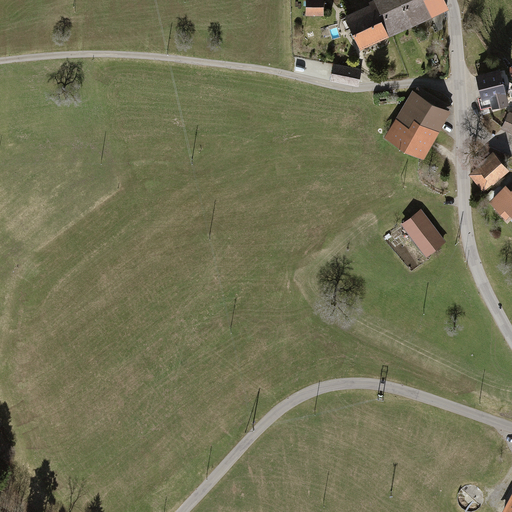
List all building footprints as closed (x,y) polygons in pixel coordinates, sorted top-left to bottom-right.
[(323,0),(305,0),(305,14),(323,14),(323,0)] [(388,35),(407,26),(394,0),(371,0),(373,2),(388,35)] [(394,0),(407,26),(428,17),(419,0),(394,0)] [(445,9),(440,0),(419,0),(428,17),(445,9)] [(359,48),(388,35),(373,2),(344,16),(359,48)] [(362,69),(334,63),(331,79),(359,84),(362,69)] [(504,68),(477,74),(482,98),(491,96),(493,106),(511,102),(504,68)] [(424,156),(450,110),(412,89),(386,134),(424,156)] [(511,113),(508,111),(499,129),(511,135),(511,113)] [(484,190),(510,168),(494,150),(468,172),(484,190)] [(511,189),(505,183),(488,202),(507,219),(511,214),(511,215),(511,189)] [(420,209),(401,224),(425,255),(444,240),(420,209)] [(511,511),(511,493),(502,511),(511,511)]
